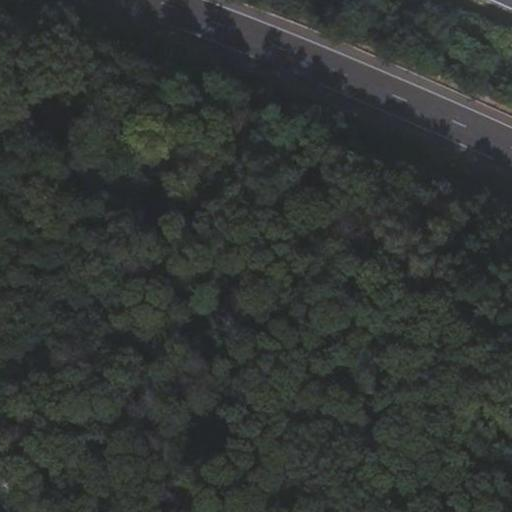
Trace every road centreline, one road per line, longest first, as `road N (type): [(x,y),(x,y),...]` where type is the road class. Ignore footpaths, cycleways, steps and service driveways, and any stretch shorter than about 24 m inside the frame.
road 1 (trunk): [(159,0),(511,145)]
road 2 (track): [(0,54),(155,89)]
